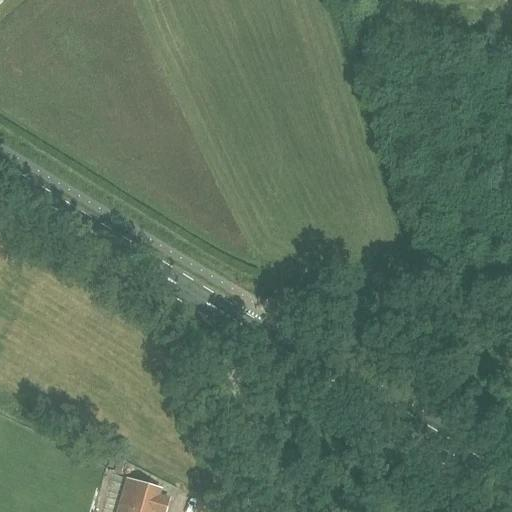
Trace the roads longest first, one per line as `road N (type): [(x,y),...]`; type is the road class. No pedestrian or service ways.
road 1 (secondary): [(511,492),(0,176)]
road 2 (track): [(294,511),(230,370),(225,347),(237,323),(285,302),(511,316)]
